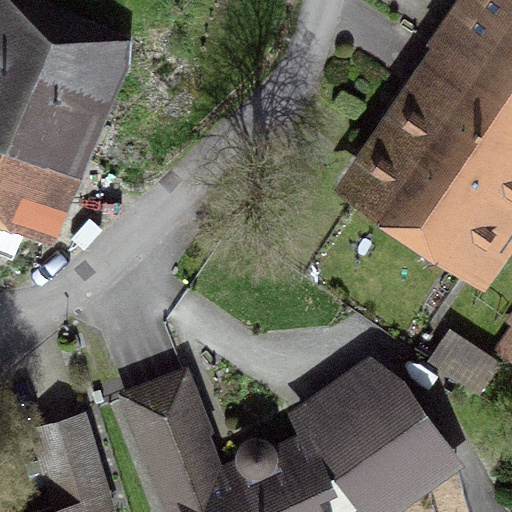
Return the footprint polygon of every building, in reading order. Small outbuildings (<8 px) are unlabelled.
[(511,200),(511,0),(484,0),(363,183),(475,257),(511,200)] [(76,104),(88,109),(107,60),(0,15),(0,221),(22,231),(76,104)] [(511,322),(494,349),(511,361),(511,322)] [(165,509),(184,501),(189,511),(364,511),(440,458),(427,430),(395,385),(329,432),(271,458),(264,445),(258,442),(252,441),(246,443),(241,446),(238,452),(237,458),(242,472),(212,486),(193,436),(203,433),(180,375),(122,397),(165,509)] [(84,511),(80,498),(55,505),(56,511),(84,511)]
